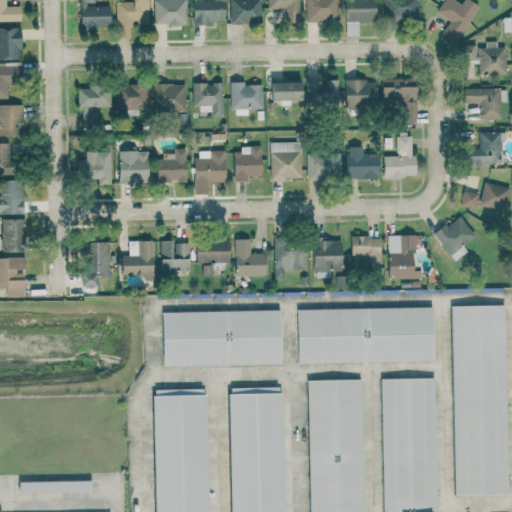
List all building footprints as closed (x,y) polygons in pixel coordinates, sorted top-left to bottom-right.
[(0,0),(0,21),(18,21),(18,6),(4,6),(4,0),(0,0)] [(108,27),(108,5),(93,5),(92,0),(78,0),(79,27),(108,27)] [(147,24),(146,0),(130,0),(131,2),(115,2),(115,38),(128,38),(128,24),(147,24)] [(184,0),(152,0),(153,25),(185,24),(184,0)] [(222,23),(221,0),(190,0),(191,24),(222,23)] [(259,0),(227,0),(228,24),(260,23),(259,0)] [(265,0),(265,9),(283,9),(283,25),(298,25),(297,0),(265,0)] [(304,0),(305,21),(336,21),(336,0),(304,0)] [(343,0),(343,35),(357,36),(357,22),(372,22),(372,0),(343,0)] [(382,0),(382,16),(416,17),(416,0),(382,0)] [(462,0),(459,4),(452,0),(442,0),(435,11),(449,21),(440,33),(453,42),(478,6),(468,0),(462,0)] [(0,59),(19,59),(18,27),(0,27),(0,59)] [(504,74),(503,46),(495,47),(494,41),(484,41),(484,47),(474,48),(474,45),(460,45),(461,60),(477,60),(477,75),(504,74)] [(0,63),(0,98),(7,98),(7,82),(19,82),(19,64),(0,63)] [(413,78),(379,79),(380,103),(398,103),(399,124),(414,123),(413,78)] [(374,79),(342,79),(343,106),(374,106),(374,79)] [(305,81),(304,105),(336,105),(337,80),(324,80),(324,82),(305,81)] [(246,115),(245,109),(261,109),(260,84),(242,85),(241,81),(229,82),(230,115),(246,115)] [(268,82),(269,101),(298,101),(298,81),(268,82)] [(184,110),(183,83),(152,84),(152,111),(184,110)] [(191,83),(191,109),(209,110),(209,115),(220,116),(220,83),(191,83)] [(114,110),(146,109),(146,84),(113,85),(114,110)] [(76,88),(76,107),(81,107),(81,127),(96,127),(95,108),(109,108),(109,87),(76,88)] [(462,89),(462,103),(477,103),(478,119),(499,118),(498,87),(462,89)] [(21,104),(0,104),(0,136),(22,136),(21,104)] [(478,148),(464,149),(464,165),(499,164),(499,132),(477,132),(478,148)] [(394,136),(395,155),(381,156),(382,176),(413,175),(413,154),(410,155),(409,136),(394,136)] [(0,174),(12,174),(11,142),(0,142),(0,174)] [(299,179),(298,142),(268,142),(268,180),(299,179)] [(231,148),(232,181),(246,181),(246,176),(259,176),(259,147),(231,148)] [(155,156),(155,182),(185,181),(184,148),(172,148),(172,156),(155,156)] [(193,194),(206,194),(206,183),(223,183),(223,150),(192,151),(193,194)] [(109,181),(108,151),(83,151),(83,159),(75,159),(76,181),(109,181)] [(116,183),(146,183),(146,151),(117,151),(116,183)] [(339,153),(305,152),(304,179),(339,180),(339,153)] [(344,153),(344,178),(377,177),(377,153),(344,153)] [(20,180),(0,179),(0,214),(21,214),(20,180)] [(509,188),(481,182),(479,194),(461,190),(458,204),(503,213),(509,188)] [(465,252),(461,244),(473,237),(459,215),(433,231),(451,261),(465,252)] [(23,219),(0,218),(0,228),(0,250),(22,251),(23,219)] [(385,235),(386,279),(418,279),(418,270),(413,270),(412,234),(385,235)] [(349,256),(361,256),(361,276),(379,275),(379,236),(349,237),(349,256)] [(271,239),(273,280),(283,279),(282,270),(303,269),(303,238),(271,239)] [(339,238),(311,239),(312,277),(328,277),(328,271),(339,271),(339,238)] [(233,276),(264,275),(263,253),(248,253),(248,239),(233,239),(233,276)] [(119,275),(151,275),(151,241),(127,240),(126,255),(119,255),(119,275)] [(158,270),(187,270),(187,243),(171,243),(171,240),(158,240),(158,270)] [(194,263),(227,262),(226,240),(194,241),(194,263)] [(81,242),(81,286),(96,286),(96,277),(107,277),(107,242),(81,242)] [(0,287),(4,287),(5,297),(22,297),(21,257),(0,257),(0,287)] [(335,288),(347,288),(347,277),(334,277),(335,288)] [(448,306),(452,496),(506,494),(503,305),(448,306)] [(430,307),(295,309),(295,363),(432,361),(430,307)] [(160,312),(161,366),(279,364),(278,310),(160,312)] [(378,379),(380,511),(435,511),(432,378),(378,379)] [(361,511),(360,379),(305,380),(306,511),(361,511)] [(228,511),(281,511),(279,387),(226,388),(228,511)] [(152,511),(205,511),(203,389),(150,390),(152,511)] [(16,482),(17,493),(89,492),(89,480),(16,482)]
